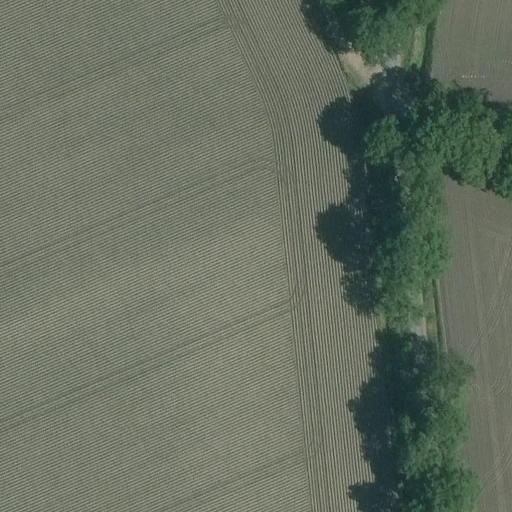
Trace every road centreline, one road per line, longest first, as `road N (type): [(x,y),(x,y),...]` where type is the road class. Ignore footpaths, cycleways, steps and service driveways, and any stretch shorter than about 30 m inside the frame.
road 1 (unclassified): [(397,0),(388,51),(437,511)]
road 2 (track): [(393,102),(511,149)]
road 3 (track): [(393,102),(350,54),(324,0)]
